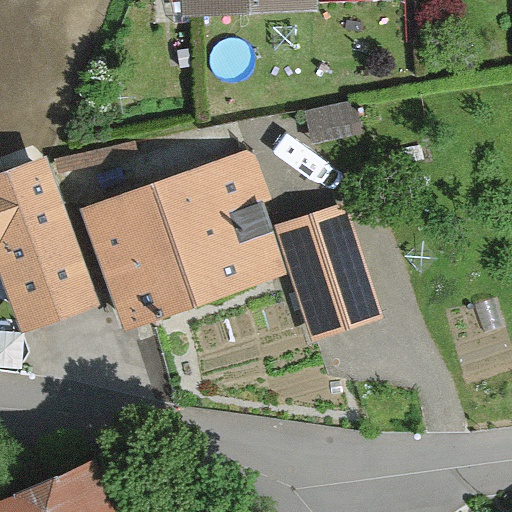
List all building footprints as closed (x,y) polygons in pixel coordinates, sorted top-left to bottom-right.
[(333,26),(331,0),(190,0),(193,33),(333,26)] [(456,0),(422,0),(420,4),(469,35),(481,16),(456,0)] [(409,8),(336,11),(339,84),(413,81),(409,8)] [(86,219),(129,347),(295,292),(253,164),(86,219)] [(0,282),(24,352),(107,323),(53,165),(0,182),(0,282)] [(387,329),(350,216),(282,237),(319,351),(387,329)] [(122,511),(108,478),(28,511),(122,511)]
